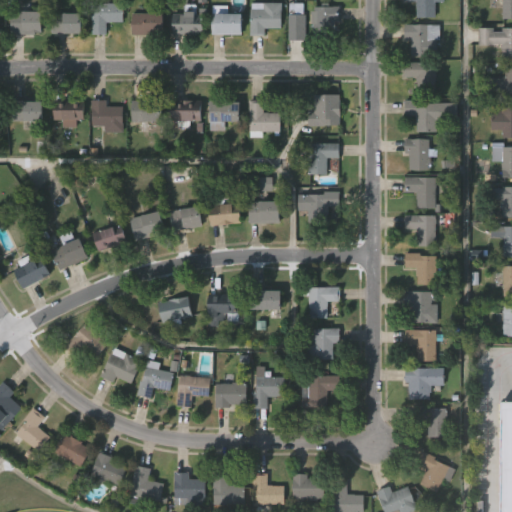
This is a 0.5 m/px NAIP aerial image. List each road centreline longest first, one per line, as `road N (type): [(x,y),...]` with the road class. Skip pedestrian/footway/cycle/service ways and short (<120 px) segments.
road 1 (residential): [(358,442),(378,424),(375,0)]
road 2 (residential): [(358,442),(193,444),(127,433),(57,390),(0,317)]
road 3 (residential): [(0,346),(80,302),(155,275),(234,260),(376,257)]
road 4 (residential): [(0,65),(375,68)]
